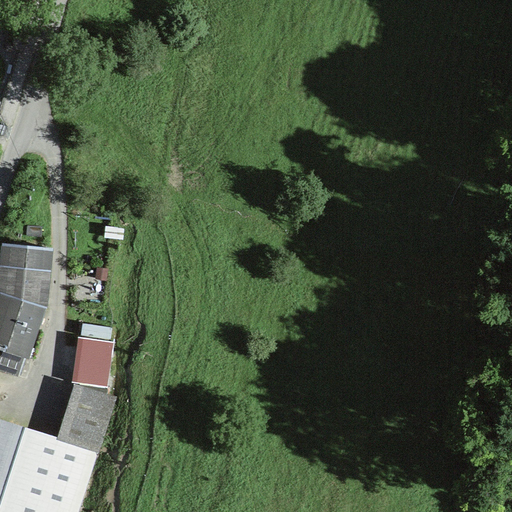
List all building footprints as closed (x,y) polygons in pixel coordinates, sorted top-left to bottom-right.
[(5,268),(0,267),(0,292),(3,293),(43,306),(50,248),(7,243),(5,268)] [(3,293),(0,303),(0,344),(4,346),(4,348),(22,354),(27,356),(43,306),(3,293)] [(4,346),(0,344),(0,368),(16,373),(22,354),(4,348),(4,346)] [(80,368),(76,385),(82,387),(97,391),(100,374),(80,368)] [(65,441),(96,451),(113,396),(97,391),(82,387),(65,441)] [(76,511),(96,451),(65,441),(0,420),(0,511),(76,511)]
